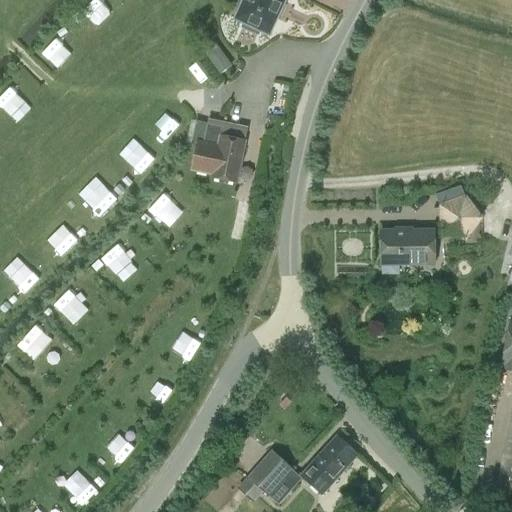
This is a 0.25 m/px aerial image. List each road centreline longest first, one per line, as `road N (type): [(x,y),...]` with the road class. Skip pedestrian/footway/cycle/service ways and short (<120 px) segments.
road 1 (unclassified): [(295,323),(289,251),(311,117),(372,0)]
road 2 (unclassified): [(141,511),(187,455),(238,363),(295,323)]
road 3 (unclassified): [(442,511),(332,385),(295,323)]
